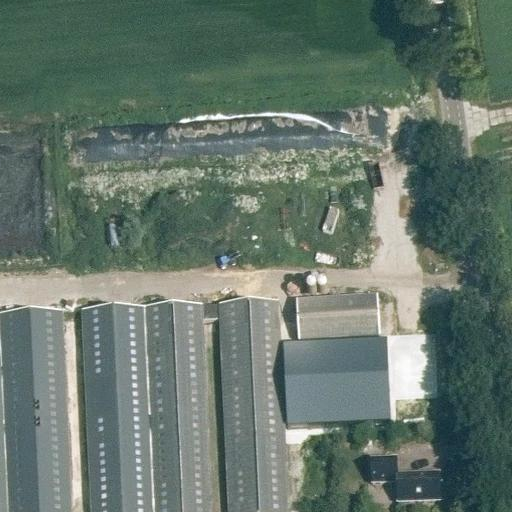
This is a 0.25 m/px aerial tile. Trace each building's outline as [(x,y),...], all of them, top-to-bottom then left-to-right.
[(377,302),(297,307),(300,347),(380,342),(377,302)] [(286,511),(277,308),(145,314),(153,511),(210,511),(202,325),(222,325),(230,511),(286,511)] [(153,511),(145,314),(85,317),(93,511),(153,511)] [(0,320),(0,332),(8,511),(71,511),(62,318),(0,320)] [(0,511),(8,511),(0,332),(0,511)] [(387,348),(285,353),(288,433),(391,429),(387,348)] [(397,463),(372,464),(373,488),(397,488),(398,507),(441,506),(440,478),(398,479),(397,463)]
